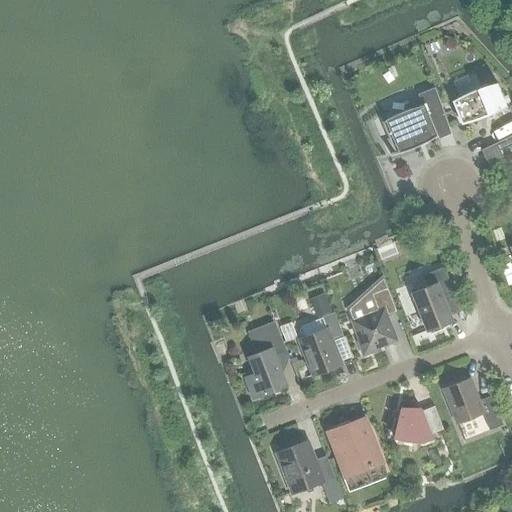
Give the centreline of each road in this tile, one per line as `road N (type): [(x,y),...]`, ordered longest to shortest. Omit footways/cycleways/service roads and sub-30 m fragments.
road 1 (residential): [(265,421),(493,333)]
road 2 (residential): [(493,333),(448,187)]
